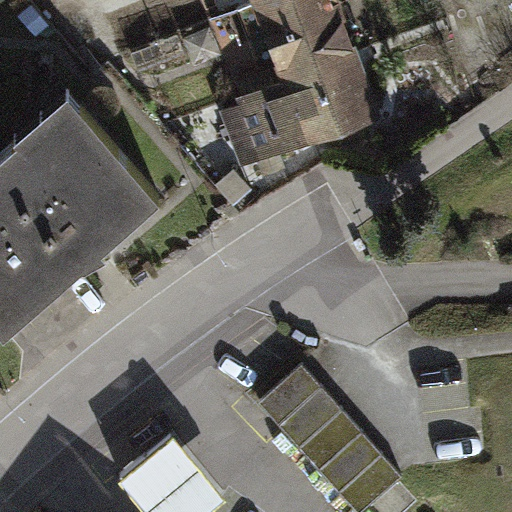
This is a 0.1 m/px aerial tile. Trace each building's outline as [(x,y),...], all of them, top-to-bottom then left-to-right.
[(266,0),(289,57),(239,77),(247,96),(231,102),(253,158),(386,105),(365,53),(344,0),(266,0)] [(168,189),(77,83),(0,148),(0,299),(11,311),(17,319),(103,245),(168,189)] [(0,321),(11,311),(0,299),(0,321)] [(357,511),(401,475),(306,364),(261,403),(354,511),(357,511)] [(151,511),(204,511),(227,493),(173,428),(119,473),(151,511)]
